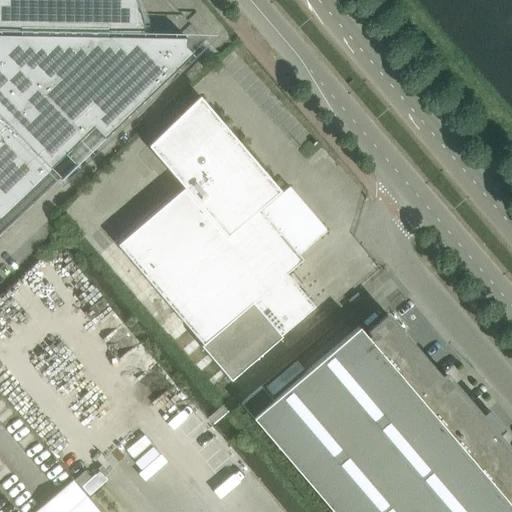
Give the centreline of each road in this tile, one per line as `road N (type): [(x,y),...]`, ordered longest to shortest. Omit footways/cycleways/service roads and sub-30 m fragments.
road 1 (secondary): [(255,0),(511,306)]
road 2 (secondary): [(511,228),(315,0)]
